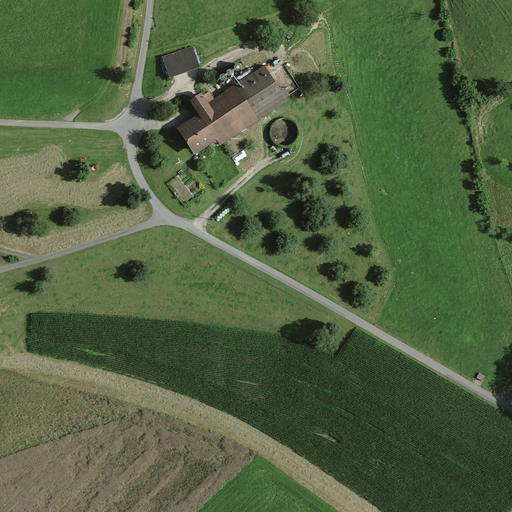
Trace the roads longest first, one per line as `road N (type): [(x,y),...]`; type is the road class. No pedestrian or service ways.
road 1 (track): [(169,219),(0,274)]
road 2 (track): [(133,127),(0,123)]
